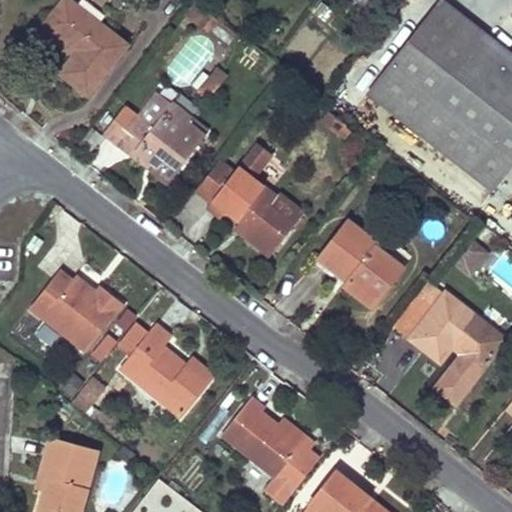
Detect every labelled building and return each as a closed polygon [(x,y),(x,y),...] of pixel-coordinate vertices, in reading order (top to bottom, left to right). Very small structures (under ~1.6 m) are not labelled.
[(67,0),(65,0),(45,26),(77,52),(73,57),(60,73),(89,97),(128,47),(67,0)] [(511,56),(442,1),(368,96),(488,192),(511,161),(511,56)] [(45,26),(40,31),(73,57),(77,52),(45,26)] [(179,89),(200,79),(204,88),(226,78),(206,36),(163,56),(179,89)] [(139,120),(118,145),(132,156),(135,151),(155,166),(151,171),(169,184),(203,138),(187,126),(192,119),(171,103),(150,128),(139,120)] [(192,119),(187,126),(203,138),(208,131),(192,119)] [(261,170),(275,152),(257,138),(243,156),(261,170)] [(135,151),(132,156),(151,171),(155,166),(135,151)] [(220,157),(191,194),(206,206),(235,169),(220,157)] [(235,169),(206,206),(220,217),(226,210),(240,220),(249,227),(242,235),(270,255),(293,226),(267,206),(274,197),(236,167),(235,169)] [(240,220),(234,228),(242,235),(249,227),(240,220)] [(347,220),(317,259),(347,282),(344,285),(362,299),(374,283),(384,290),(401,267),(375,247),(378,244),(347,220)] [(457,260),(473,273),(491,250),(474,237),(457,260)] [(0,278),(12,279),(14,254),(0,253),(0,278)] [(57,273),(28,308),(83,352),(120,305),(99,288),(95,293),(90,299),(68,282),(57,273)] [(73,276),(68,282),(90,299),(95,293),(73,276)] [(374,283),(362,299),(371,307),(384,290),(374,283)] [(446,293),(409,340),(440,364),(453,348),(482,371),(506,340),(446,293)] [(126,305),(108,327),(119,336),(137,314),(126,305)] [(155,327),(122,370),(180,416),(206,382),(185,366),(161,347),(169,338),(155,327)] [(102,329),(90,356),(104,362),(116,335),(102,329)] [(192,358),(185,366),(206,382),(212,375),(192,358)] [(71,400),(87,412),(108,386),(92,374),(71,400)] [(249,397),(218,435),(272,476),(298,442),(275,425),(259,412),(263,407),(249,397)] [(281,417),(275,425),(298,442),(303,435),(281,417)] [(45,491),(39,511),(82,511),(98,452),(50,439),(39,477),(48,480),(45,491)] [(335,471),(308,505),(317,511),(375,511),(363,502),(368,496),(335,471)] [(39,477),(36,488),(45,491),(48,480),(39,477)] [(388,511),(368,496),(363,502),(375,511),(388,511)]
